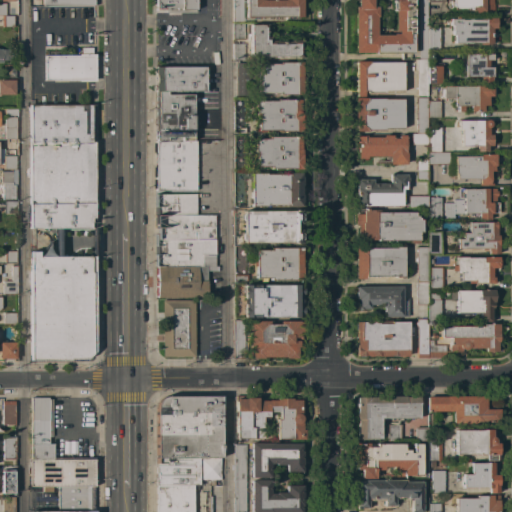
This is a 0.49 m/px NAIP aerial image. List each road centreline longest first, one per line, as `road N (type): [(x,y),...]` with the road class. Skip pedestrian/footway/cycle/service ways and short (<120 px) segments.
road 1 (residential): [(511,375),(0,380)]
road 2 (residential): [(328,511),(329,0)]
road 3 (primary): [(125,223),(125,0)]
road 4 (primary): [(124,379),(125,223)]
